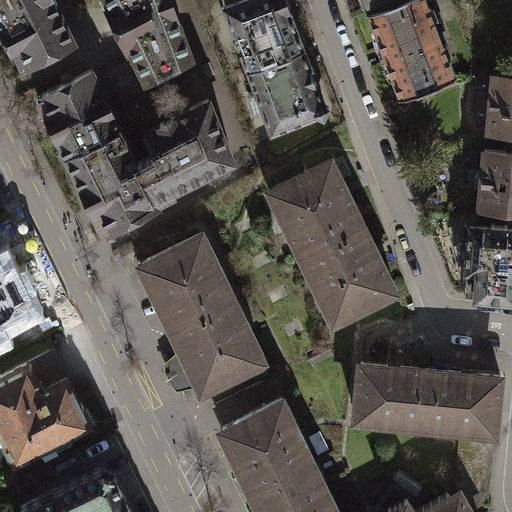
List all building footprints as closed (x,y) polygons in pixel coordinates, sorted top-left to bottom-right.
[(0,0),(0,20),(13,47),(20,43),(29,60),(74,38),(58,7),(51,11),(45,0),(0,0)] [(107,0),(109,3),(108,5),(127,45),(130,44),(146,78),(191,54),(176,16),(168,19),(165,11),(173,8),(170,0),(107,0)] [(302,47),(285,0),(240,0),(225,6),(248,67),(302,47)] [(366,0),(370,9),(392,0),(366,0)] [(424,0),(392,0),(370,9),(402,95),(454,75),(424,0)] [(323,101),(302,47),(248,67),(271,129),(317,111),(325,114),(329,104),(323,101)] [(66,152),(119,127),(110,108),(104,111),(99,99),(105,96),(91,68),(42,91),(53,111),(46,114),(57,137),(59,138),(66,152)] [(511,73),(493,72),(487,129),(511,130),(511,73)] [(135,163),(140,171),(152,195),(169,186),(172,187),(232,158),(208,98),(190,107),(192,113),(177,121),(174,114),(159,122),(162,128),(146,135),(154,153),(135,163)] [(152,195),(140,171),(135,173),(125,155),(131,152),(119,127),(66,152),(92,209),(100,206),(110,225),(155,203),(152,195)] [(434,132),(422,136),(426,148),(438,143),(434,132)] [(461,146),(426,159),(438,190),(465,180),(476,180),(478,147),(461,146)] [(511,148),(484,146),(478,206),(511,209),(511,148)] [(272,188),(301,250),(362,221),(332,159),(272,188)] [(301,250),(334,320),(395,289),(362,221),(301,250)] [(511,227),(469,225),(466,268),(476,269),(474,292),(511,295),(511,227)] [(201,231),(142,259),(172,322),(231,293),(201,231)] [(0,340),(7,337),(2,327),(34,311),(4,253),(0,254),(0,340)] [(231,293),(172,322),(202,385),(261,356),(231,293)] [(0,373),(0,429),(15,460),(91,422),(54,348),(0,373)] [(423,422),(427,367),(357,360),(353,415),(423,422)] [(501,374),(427,367),(423,422),(458,426),(490,429),(496,429),(501,374)] [(218,423),(247,487),(309,457),(279,395),(218,423)] [(483,497),(490,429),(458,426),(454,482),(456,489),(466,506),(483,497)] [(247,487),(259,511),(336,511),(309,457),(247,487)] [(99,466),(20,504),(24,511),(133,511),(113,471),(99,466)] [(469,511),(466,506),(456,489),(447,495),(444,488),(411,507),(404,496),(385,506),(387,511),(469,511)]
